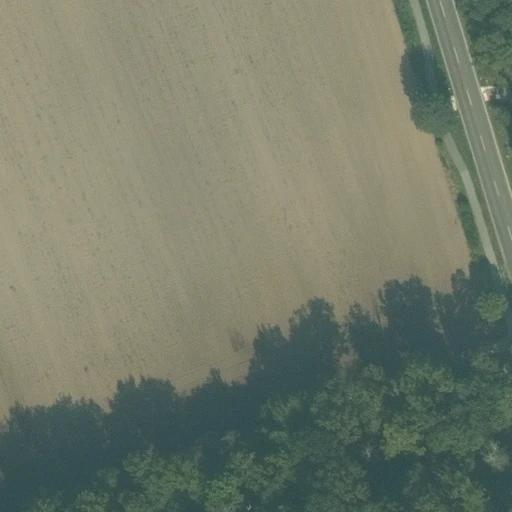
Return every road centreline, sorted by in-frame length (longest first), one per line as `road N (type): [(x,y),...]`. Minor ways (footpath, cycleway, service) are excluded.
road 1 (track): [(511,345),(88,511)]
road 2 (tertiary): [(435,0),(511,253)]
